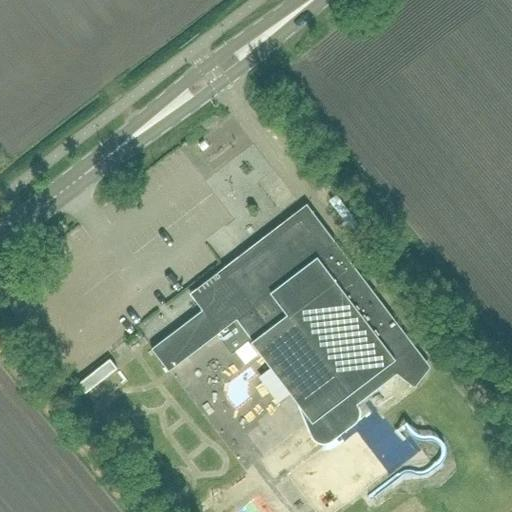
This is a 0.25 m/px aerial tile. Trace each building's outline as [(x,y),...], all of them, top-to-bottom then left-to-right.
[(312,166),(304,155),(295,161),(304,172),(312,166)] [(424,358),(310,209),(194,296),(203,308),(220,330),(236,352),(250,341),(271,368),(290,393),(294,398),(309,434),(311,438),(313,440),(317,442),(320,443),(324,443),(327,442),(331,440),(353,423),(356,421),(358,417),(359,414),(359,410),(358,407),(356,404),(360,400),(355,387),(385,365),(414,387),(425,372),(418,366),(424,358)] [(168,370),(220,330),(203,308),(151,347),(168,370)] [(278,403),(290,393),(271,368),(265,372),(263,384),(278,403)] [(216,511),(271,511),(244,485),(216,511)]
